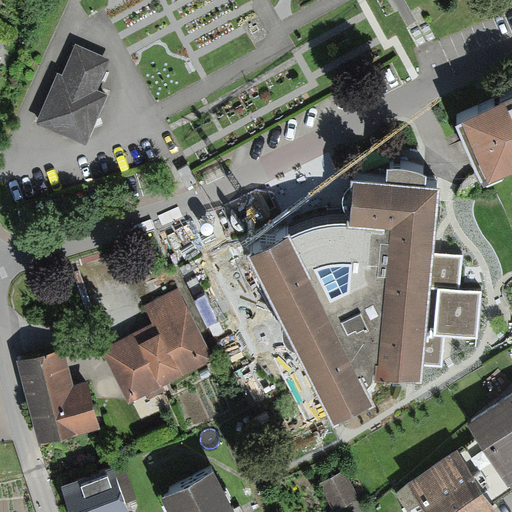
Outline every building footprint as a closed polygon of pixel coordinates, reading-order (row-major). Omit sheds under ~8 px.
[(40,124),(84,142),(103,97),(92,93),(106,58),(77,45),(65,76),(60,74),(40,124)] [(511,89),(457,113),(484,175),(511,163),(511,89)] [(389,196),(426,197),(427,182),(389,180),(389,196)] [(105,350),(131,403),(215,361),(180,292),(149,307),(158,324),(105,350)] [(19,360),(41,442),(101,426),(89,382),(75,385),(65,348),(19,360)] [(511,392),(471,421),(511,480),(511,392)] [(290,441),(296,453),(318,444),(312,431),(290,441)] [(408,478),(430,511),(490,511),(498,507),(458,446),(408,478)] [(162,491),(173,511),(237,511),(213,465),(162,491)] [(60,484),(71,511),(124,511),(127,511),(110,469),(84,480),(82,475),(60,484)] [(321,484),(335,509),(360,496),(345,470),(321,484)]
